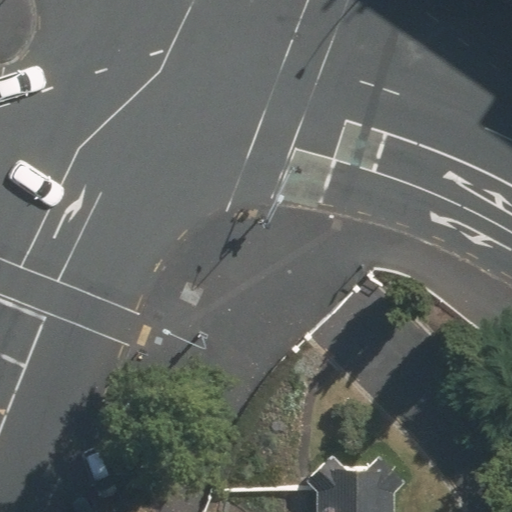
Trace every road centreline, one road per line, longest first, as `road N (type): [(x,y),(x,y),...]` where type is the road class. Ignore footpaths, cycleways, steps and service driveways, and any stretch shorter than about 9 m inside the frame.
road 1 (unclassified): [(155,64),(0,428)]
road 2 (secondary): [(511,183),(399,133),(155,64)]
road 3 (secondary): [(0,138),(155,64)]
